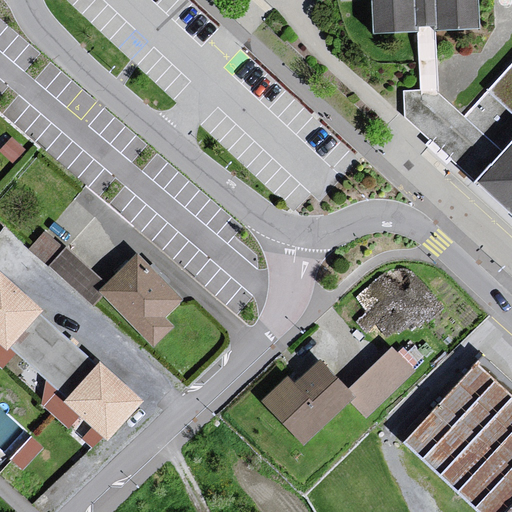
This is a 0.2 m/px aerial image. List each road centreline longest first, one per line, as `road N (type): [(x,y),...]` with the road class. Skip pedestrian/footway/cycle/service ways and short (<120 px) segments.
road 1 (residential): [(80,511),(273,328),(291,295),(298,230)]
road 2 (residential): [(298,230),(255,217),(69,54),(28,0)]
road 3 (residential): [(511,311),(416,224),(370,216),(329,232),(298,230)]
